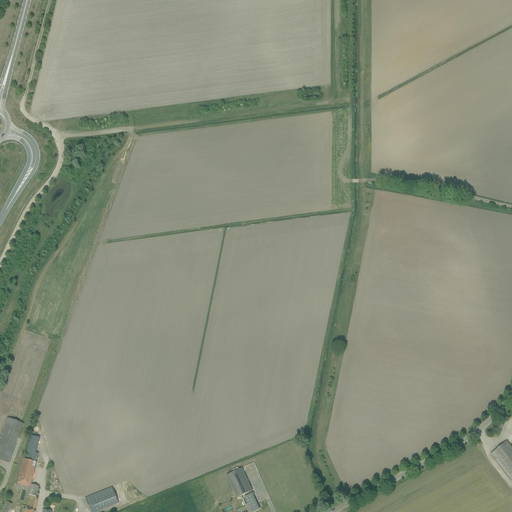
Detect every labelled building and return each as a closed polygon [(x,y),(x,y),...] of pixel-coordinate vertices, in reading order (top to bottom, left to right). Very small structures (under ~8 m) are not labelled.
[(7,418),(0,437),(0,460),(9,463),(23,424),(7,418)] [(29,452),(27,460),(23,459),(17,484),(21,485),(30,487),(28,494),(36,497),(39,487),(30,484),(38,454),(36,453),(39,438),(31,436),(27,451),(29,452)] [(506,441),(490,454),(493,458),(511,480),(511,448),(509,445),(506,441)] [(252,491),(242,469),(226,476),(236,498),(252,491)] [(90,511),(95,511),(118,503),(112,487),(85,498),(90,511)] [(253,511),(259,509),(252,493),(244,497),(250,511),(253,511)] [(8,511),(12,504),(6,501),(0,511),(8,511)]
